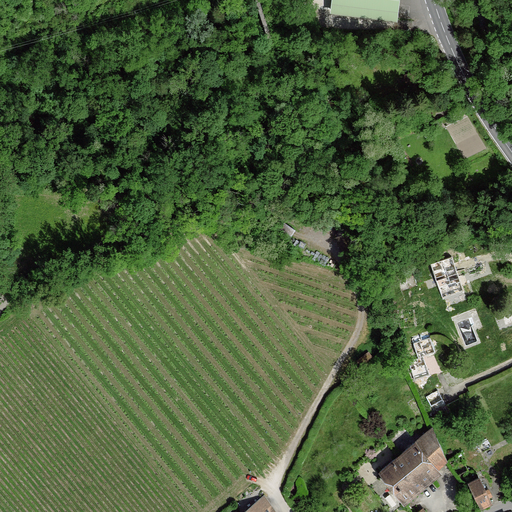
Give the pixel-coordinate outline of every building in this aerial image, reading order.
[(398,0),(331,0),(330,11),(396,19),(398,0)] [(464,291),(452,257),(430,264),(443,298),(464,291)] [(438,352),(431,331),(412,337),(419,357),(409,361),(416,381),(433,375),(426,356),(438,352)] [(369,351),(358,359),(361,365),(373,356),(369,351)] [(447,405),(438,388),(425,395),(434,412),(447,405)] [(416,439),(380,470),(404,501),(405,502),(406,501),(431,479),(434,476),(441,471),(439,468),(448,460),(432,426),(416,439)] [(489,439),(477,445),(481,453),(493,447),(489,439)] [(493,501),(481,476),(470,481),(482,506),(493,501)] [(274,511),(263,497),(243,511),(274,511)]
